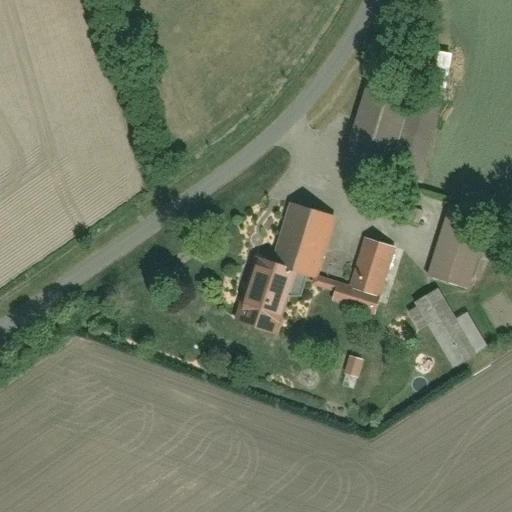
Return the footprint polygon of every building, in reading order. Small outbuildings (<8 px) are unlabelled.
[(406,60),(400,87),(439,96),(445,68),(406,60)] [(397,195),(389,213),(420,227),(428,208),(397,195)] [(333,220),(285,207),(269,267),(317,280),(333,220)] [(437,231),(429,273),(469,281),(477,239),(437,231)] [(357,242),(344,295),(379,303),(392,250),(357,242)] [(247,266),(232,314),(272,326),(286,277),(247,266)] [(433,291),(405,311),(446,370),(475,350),(433,291)]
